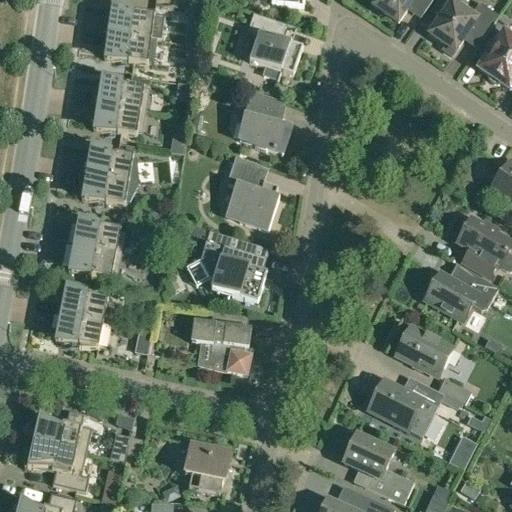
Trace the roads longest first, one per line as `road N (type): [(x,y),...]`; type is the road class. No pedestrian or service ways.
road 1 (residential): [(275,418),(345,39),(380,44),(511,132)]
road 2 (residential): [(0,301),(50,0)]
road 3 (residential): [(275,418),(0,361)]
